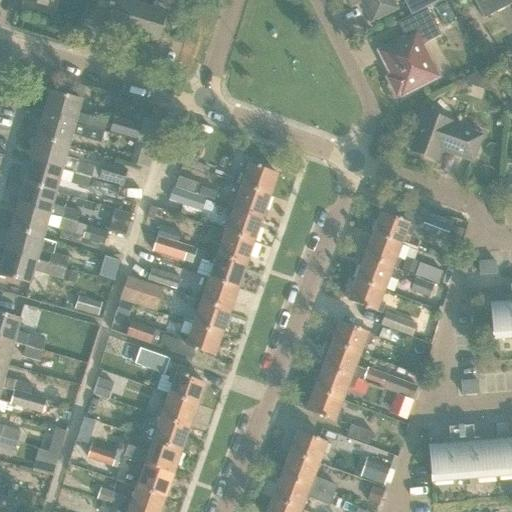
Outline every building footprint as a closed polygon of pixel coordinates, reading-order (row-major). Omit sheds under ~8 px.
[(23,0),(23,3),(51,10),(53,0),(23,0)] [(179,10),(181,0),(158,0),(155,13),(118,1),(118,0),(101,0),(96,16),(111,20),(108,30),(158,46),(167,16),(165,16),(166,13),(179,10)] [(361,3),(372,24),(396,11),(390,0),(346,0),(351,9),(361,3)] [(411,16),(440,1),(439,0),(406,0),(404,1),(411,16)] [(511,0),(473,0),(484,21),(511,6),(511,0)] [(400,96),(401,99),(438,80),(422,47),(440,38),(426,10),(397,25),(405,41),(378,54),(391,80),(390,85),(394,94),(400,96)] [(493,91),(483,71),(462,81),(493,91)] [(43,119),(104,136),(107,125),(78,117),(81,104),(49,95),(43,119)] [(450,126),(451,124),(424,115),(410,153),(437,163),(441,153),(472,164),(482,138),(450,126)] [(110,133),(138,140),(142,125),(114,118),(110,133)] [(43,119),(37,142),(68,150),(72,138),(101,146),(104,136),(43,119)] [(173,163),(190,168),(192,162),(196,146),(180,141),(173,163)] [(37,142),(30,166),(118,188),(119,186),(123,187),(128,170),(104,163),(102,170),(95,168),(94,171),(65,163),(68,150),(37,142)] [(30,166),(24,187),(56,196),(59,184),(87,192),(90,181),(30,166)] [(242,189),(270,198),(277,177),(244,166),(240,178),(237,187),(242,189)] [(175,188),(196,195),(199,184),(179,177),(175,188)] [(511,180),(505,180),(503,192),(511,192),(511,180)] [(24,187),(18,211),(79,227),(83,214),(53,206),(56,196),(24,187)] [(169,201),(201,212),(206,198),(174,188),(169,201)] [(199,196),(215,201),(218,193),(201,188),(199,196)] [(270,198),(242,189),(237,203),(232,202),(229,210),(262,221),(270,198)] [(131,215),(115,210),(109,232),(126,236),(131,215)] [(227,234),(255,244),(262,221),(229,210),(225,221),(231,222),(227,234)] [(11,234),(42,242),(46,230),(61,234),(60,239),(96,250),(97,245),(105,247),(108,235),(79,227),(18,211),(11,234)] [(427,214),(421,230),(460,244),(465,230),(452,225),(453,224),(427,214)] [(374,236),(402,246),(405,236),(410,238),(414,228),(382,216),(374,236)] [(158,237),(176,242),(179,232),(161,226),(157,237),(158,237)] [(5,256),(36,264),(42,242),(11,234),(5,256)] [(213,256),(246,268),(255,244),(227,234),(222,249),(216,248),(213,256)] [(374,236),(365,259),(398,271),(401,263),(396,261),(402,246),(374,236)] [(158,237),(153,252),(184,262),(186,254),(195,257),(197,249),(176,242),(158,237)] [(84,267),(88,254),(75,251),(71,263),(84,267)] [(36,264),(5,256),(0,274),(0,279),(30,288),(34,275),(63,283),(66,272),(48,268),(36,264)] [(51,256),(48,268),(66,272),(69,261),(51,256)] [(210,263),(202,261),(197,275),(211,279),(210,281),(239,291),(246,268),(213,256),(210,263)] [(418,263),(405,258),(400,271),(414,276),(418,263)] [(365,259),(357,282),(385,292),(390,279),(395,281),(398,271),(365,259)] [(112,260),(106,279),(115,282),(121,262),(112,260)] [(478,265),(479,277),(496,276),(495,263),(478,265)] [(419,264),(415,277),(438,285),(443,272),(419,264)] [(151,268),(147,281),(177,290),(181,278),(151,268)] [(77,275),(66,272),(63,283),(74,286),(77,275)] [(129,277),(121,300),(157,312),(165,289),(129,277)] [(415,278),(410,291),(430,299),(435,285),(415,278)] [(196,303),(230,314),(239,291),(210,281),(205,296),(199,295),(196,303)] [(385,292),(357,282),(348,304),(382,316),(385,306),(380,304),(385,292)] [(490,307),(493,342),(511,340),(511,286),(509,287),(511,305),(490,307)] [(79,297),(75,310),(99,316),(102,303),(79,297)] [(120,302),(115,316),(126,320),(131,305),(120,302)] [(198,316),(194,327),(223,337),(230,314),(196,303),(192,314),(198,316)] [(386,313),(381,326),(413,338),(418,325),(386,313)] [(0,342),(14,347),(25,350),(41,355),(45,344),(17,336),(20,323),(0,317),(0,342)] [(223,337),(194,327),(190,340),(181,336),(178,344),(164,339),(166,334),(131,321),(126,337),(160,349),(160,350),(193,362),(195,355),(196,355),(197,353),(215,359),(223,337)] [(332,346),(360,356),(364,346),(370,348),(373,338),(340,325),(332,346)] [(390,344),(394,333),(373,325),(369,336),(390,344)] [(14,347),(0,342),(0,366),(7,369),(14,347)] [(324,369),(357,382),(357,381),(363,383),(363,382),(367,372),(356,367),(360,356),(332,346),(324,369)] [(41,355),(25,350),(23,359),(39,364),(41,355)] [(142,351),(137,364),(165,374),(170,361),(142,351)] [(0,366),(0,391),(29,399),(33,386),(5,378),(7,369),(0,366)] [(324,369),(315,392),(343,402),(347,389),(353,392),(357,382),(324,369)] [(367,372),(363,382),(408,399),(412,387),(368,370),(367,372)] [(170,397),(198,406),(205,386),(171,374),(167,385),(173,387),(170,397)] [(112,384),(98,379),(93,394),(107,399),(112,384)] [(461,384),(462,397),(478,395),(477,383),(461,384)] [(0,404),(26,412),(26,410),(43,415),(46,404),(0,391),(0,404)] [(343,402),(315,392),(307,413),(340,426),(344,416),(338,414),(343,402)] [(198,406),(170,397),(164,413),(158,410),(155,419),(189,431),(198,406)] [(400,398),(394,415),(405,419),(411,402),(400,398)] [(158,431),(154,443),(182,453),(189,431),(155,419),(153,426),(152,429),(158,431)] [(351,425),(347,436),(369,445),(373,433),(351,425)] [(429,449),(431,484),(499,479),(497,443),(474,445),(472,427),(448,429),(449,447),(429,449)] [(3,431),(0,440),(0,441),(17,446),(20,436),(3,431)] [(87,446),(91,435),(79,431),(76,442),(87,446)] [(291,455),(319,466),(323,456),(328,458),(332,447),(298,435),(291,455)] [(0,452),(14,456),(17,446),(0,441),(0,452)] [(511,442),(497,443),(499,479),(511,477),(511,442)] [(120,444),(116,457),(173,477),(182,453),(154,443),(150,454),(128,446),(128,447),(120,444)] [(92,449),(89,459),(120,470),(116,482),(138,489),(165,499),(173,477),(116,457),(93,449),(92,449)] [(53,472),(58,455),(39,450),(34,466),(53,472)] [(282,478),(333,497),(337,487),(314,479),(319,466),(291,455),(282,478)] [(368,458),(360,477),(383,486),(390,467),(368,458)] [(282,478),(273,501),(302,511),(307,499),(329,508),(333,497),(282,478)] [(375,486),(369,502),(380,506),(386,490),(375,486)] [(111,505),(121,508),(125,497),(101,488),(97,500),(103,502),(111,505)] [(123,511),(160,511),(165,499),(138,489),(132,505),(126,503),(123,511)] [(14,494),(5,491),(3,499),(12,501),(14,494)] [(301,511),(302,511),(273,501),(269,511),(301,511)] [(108,511),(111,505),(103,502),(100,511),(101,511),(108,511)]
